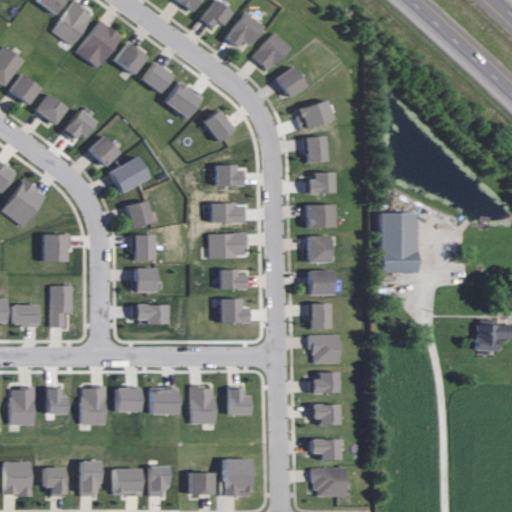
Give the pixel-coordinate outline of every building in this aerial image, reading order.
[(62,0),(52,13),(35,0),(62,0)] [(74,0),(83,7),(82,9),(88,14),(84,21),(85,22),(69,44),(50,30),(65,9),(64,9),(70,0),(74,0)] [(196,0),(189,9),(178,0),(196,0)] [(212,0),(226,12),(216,24),(210,19),(205,25),(195,17),(208,0),(212,0)] [(257,26),(244,43),(237,37),(231,45),(221,37),(240,12),(257,26)] [(117,38),(98,63),(96,62),(93,66),(74,51),(98,19),(118,35),(116,37),(117,38)] [(288,47),(271,66),(269,65),(264,70),(249,57),(271,32),(288,47)] [(143,56),(131,73),(112,59),(124,42),(143,56)] [(20,59),(1,84),(0,83),(0,45),(1,44),(20,59)] [(133,78),(156,94),(169,76),(146,60),(133,78)] [(303,85),(286,96),(273,77),(290,66),(303,85)] [(38,88),(26,104),(7,90),(19,74),(38,88)] [(188,86),(189,86),(200,94),(184,116),(162,99),(177,79),(188,86)] [(64,107),(52,123),(33,110),(45,93),(64,107)] [(331,116),(298,128),(293,115),(294,114),(292,108),(324,97),(331,116)] [(92,111),(89,115),(95,119),(83,135),(78,131),(72,139),(61,130),(78,107),(81,109),(84,105),(92,111)] [(221,115),(223,113),(233,127),(216,140),(200,120),(215,108),(221,115)] [(115,150),(101,163),(86,146),(100,133),(115,150)] [(324,159),(305,161),(304,153),(302,153),(300,137),(321,134),(324,159)] [(147,176),(120,192),(108,171),(135,155),(147,176)] [(0,161),(12,170),(0,187),(0,161)] [(233,170),(242,170),(242,184),(214,184),(214,164),(233,164),(233,170)] [(331,190),(302,191),(302,177),(311,177),(311,170),(331,169),(331,190)] [(34,187),(33,188),(43,195),(20,225),(0,209),(0,207),(19,182),(18,181),(21,177),(34,187)] [(150,219),(129,225),(124,204),(144,198),(150,219)] [(234,202),(234,206),(244,206),(244,221),(208,221),(208,202),(234,202)] [(330,226),(304,226),(304,204),(330,204),(330,226)] [(372,212),(372,272),(410,272),(410,212),(372,212)] [(68,231),(68,247),(64,247),(64,260),(41,260),(40,232),(68,231)] [(244,245),(241,246),(241,254),(233,254),(233,256),(206,257),(206,233),(243,231),(244,245)] [(150,233),(150,259),(131,258),(131,250),(129,250),(129,233),(150,233)] [(327,260),(306,261),(305,235),(326,234),(327,260)] [(153,290),(130,290),(130,280),(134,280),(134,267),(153,267),(153,290)] [(236,274),(244,273),(245,287),(218,287),(217,269),(236,268),(236,274)] [(329,293),(307,294),(306,270),(329,269),(329,293)] [(70,284),(70,312),(64,312),(64,311),(62,311),(62,325),(48,325),(48,284),(70,284)] [(239,306),(246,306),(246,320),(218,320),(218,297),(239,296),(239,306)] [(326,327),(307,328),(307,318),(305,318),(305,302),(326,302),(326,327)] [(35,325),(20,325),(20,322),(10,322),(10,303),(35,303),(35,325)] [(164,322),(137,322),(137,318),(132,318),(132,317),(129,317),(129,303),(164,303),(164,322)] [(492,318),(492,323),(511,324),(511,338),(496,337),(495,350),(488,350),(488,353),(480,353),(480,350),(472,349),(472,337),(475,337),(475,323),(477,323),(477,318),(492,318)] [(337,334),(338,361),(312,362),(312,353),(310,353),(310,347),(306,347),(306,334),(337,334)] [(334,370),(334,390),(309,390),(309,377),(318,377),(318,370),(334,370)] [(58,393),(63,393),(63,410),(44,410),(43,384),(58,383),(58,393)] [(240,393),(247,394),(247,414),(227,414),(226,388),(227,388),(227,385),(239,384),(240,393)] [(31,385),(31,423),(7,423),(7,395),(10,396),(10,388),(18,388),(18,385),(31,385)] [(102,385),(102,423),(78,423),(78,396),(81,396),(81,387),(88,387),(88,385),(102,385)] [(137,408),(113,409),(113,387),(124,387),(124,386),(136,385),(137,408)] [(175,414),(148,414),(148,387),(174,385),(175,414)] [(201,388),(209,388),(209,396),(211,396),(212,423),(187,423),(187,385),(201,385),(201,388)] [(338,423),(317,423),(317,416),(308,416),(308,403),(338,403),(338,423)] [(317,439),(337,438),(337,458),(318,459),(317,451),(308,451),(308,437),(317,437),(317,439)] [(97,457),(97,484),(93,484),(92,494),(78,494),(78,457),(97,457)] [(248,457),(247,495),(218,495),(218,480),(221,480),(222,457),(248,457)] [(28,495),(18,495),(18,491),(16,491),(16,493),(2,493),(1,461),(28,461),(28,495)] [(165,462),(165,483),(163,483),(163,487),(161,487),(161,494),(147,494),(147,462),(165,462)] [(62,495),(49,495),(49,487),(41,487),(41,466),(62,465),(62,495)] [(138,465),(138,494),(123,493),(123,492),(110,492),(111,465),(138,465)] [(344,467),(344,495),(316,495),(316,489),(312,489),(312,481),(310,481),(310,467),(344,467)] [(212,493),(188,493),(188,472),(212,472),(212,493)]
